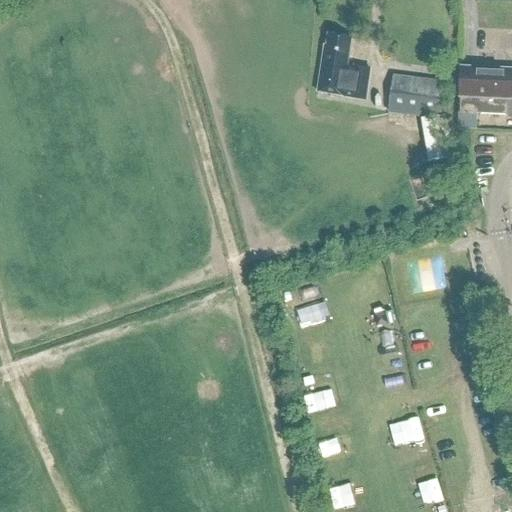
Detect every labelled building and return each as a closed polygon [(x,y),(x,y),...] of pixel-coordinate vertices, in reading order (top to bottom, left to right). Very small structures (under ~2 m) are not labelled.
[(346,67),(350,41),(327,38),(326,49),(324,49),(317,93),(343,97),(343,98),(364,101),(369,71),(346,67)] [(511,71),(460,69),(458,115),(511,116),(511,71)] [(393,78),(388,114),(442,120),(446,84),(393,78)] [(352,312),(384,310),(382,283),(349,285),(352,312)] [(408,389),(400,360),(369,369),(377,397),(408,389)] [(330,372),(304,378),(310,405),(336,400),(330,372)] [(423,511),(441,511),(444,511),(436,489),(417,496),(423,511)]
